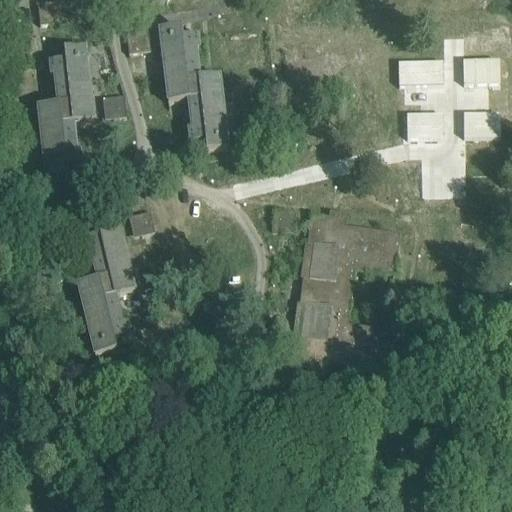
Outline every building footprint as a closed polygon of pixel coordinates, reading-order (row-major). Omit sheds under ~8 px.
[(222,151),(214,76),(189,78),(184,28),(126,34),(128,57),(151,55),(156,106),(178,104),(183,154),(222,151)] [(71,125),(126,122),(124,99),(96,101),(93,51),(54,53),(58,110),(41,111),(45,167),(74,165),(71,125)] [(494,51),(444,52),(445,133),(495,132),(494,51)] [(325,218),(311,216),(299,300),(301,300),(293,356),(324,361),(324,359),(331,360),(333,342),(351,345),(350,353),(373,356),(376,332),(347,328),(354,275),(391,281),(397,236),(343,228),(344,215),(326,212),(325,218)] [(130,220),(135,240),(152,236),(148,216),(130,220)] [(72,285),(86,359),(125,352),(115,298),(130,295),(118,228),(83,234),(92,281),(72,285)]
